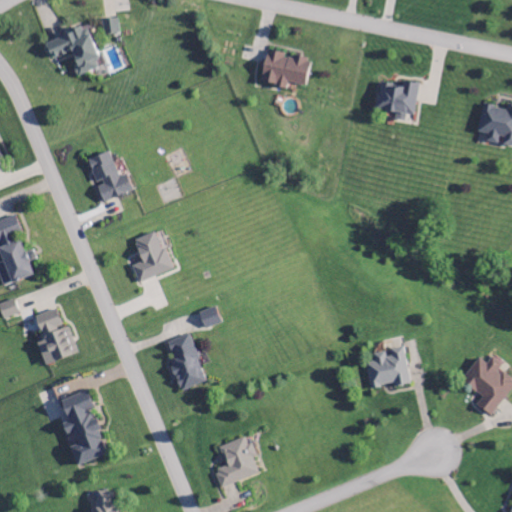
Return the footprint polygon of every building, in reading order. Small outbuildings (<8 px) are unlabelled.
[(104,35),(119,34),(118,19),(102,21),(104,35)] [(46,42),(53,63),(70,57),(77,77),(98,70),(95,60),(98,59),(88,28),(46,42)] [(305,87),(311,61),(268,51),(260,83),(285,89),(286,83),(305,87)] [(418,84),(401,82),(400,86),(379,84),(376,112),(396,114),(395,121),(405,122),(406,116),(415,117),(418,84)] [(511,106),(506,106),(506,108),(482,105),(478,133),(488,135),(486,143),(501,145),(501,146),(511,147),(511,106)] [(87,161),(97,186),(103,203),(133,192),(127,176),(119,179),(109,153),(87,161)] [(0,222),(0,262),(1,264),(0,264),(0,279),(2,287),(33,277),(19,235),(21,234),(15,217),(0,222)] [(139,285),(173,271),(156,233),(134,242),(143,263),(132,268),(139,285)] [(0,305),(0,311),(3,320),(18,315),(13,300),(0,305)] [(221,324),(215,308),(199,314),(205,330),(221,324)] [(45,367),(78,355),(68,328),(62,330),(55,310),(34,318),(43,342),(36,344),(45,367)] [(207,383),(189,336),(164,345),(182,392),(207,383)] [(411,384),(405,348),(388,351),(389,355),(365,359),(370,391),(411,384)] [(511,392),(511,381),(499,371),(504,365),(494,357),(488,365),(480,359),(462,382),(483,398),(477,406),(492,418),(511,392)] [(61,402),(68,423),(62,425),(66,437),(73,435),(77,447),(70,448),(76,467),(107,457),(92,411),(93,411),(88,393),(61,402)] [(220,447),(227,468),(215,471),(220,489),(261,477),(251,446),(247,447),(245,440),(220,447)] [(117,511),(119,494),(96,493),(95,511),(117,511)]
